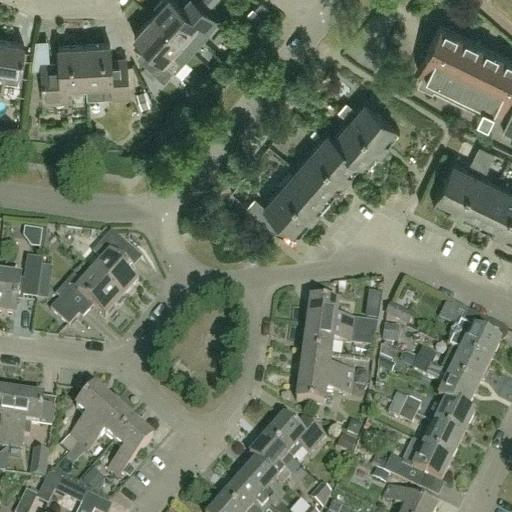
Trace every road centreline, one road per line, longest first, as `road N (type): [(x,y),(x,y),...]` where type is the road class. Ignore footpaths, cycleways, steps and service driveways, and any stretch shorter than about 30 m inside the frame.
road 1 (residential): [(257,279),(335,271),(393,248),(511,309)]
road 2 (residential): [(318,23),(189,179),(148,208)]
road 3 (residential): [(201,441),(248,388),(257,279)]
road 4 (residential): [(148,208),(48,210),(0,201)]
